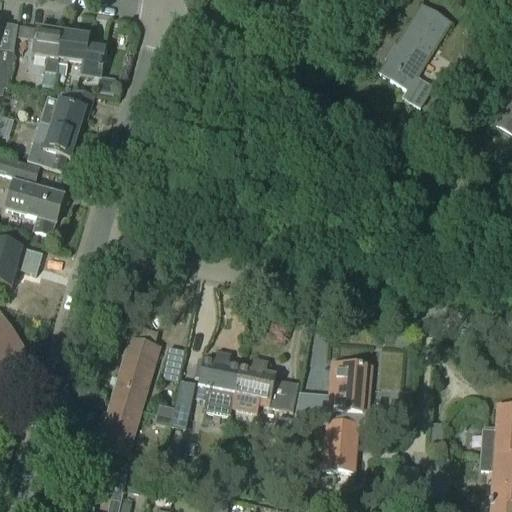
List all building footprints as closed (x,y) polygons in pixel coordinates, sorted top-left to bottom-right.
[(278,0),(273,20),(299,28),(305,5),(333,13),(336,0),(278,0)] [(387,64),(379,77),(405,93),(401,101),(419,112),(432,92),(415,82),(450,26),(422,8),(397,48),(391,45),(382,60),(387,64)] [(35,43),(32,60),(48,63),(45,76),(43,89),(54,91),(56,78),(56,75),(62,35),(37,31),(35,43)] [(62,35),(56,75),(64,77),(66,68),(80,70),(78,83),(99,86),(104,54),(86,51),(88,40),(62,35)] [(0,90),(5,91),(13,56),(0,53),(0,90)] [(502,116),(493,130),(511,141),(511,92),(509,91),(496,112),(502,116)] [(49,102),(41,127),(78,139),(85,115),(89,116),(94,100),(71,93),(67,108),(49,102)] [(18,152),(13,166),(33,172),(39,154),(70,163),(78,139),(41,127),(34,147),(24,143),(21,153),(18,152)] [(0,163),(0,178),(33,187),(37,173),(0,163)] [(13,187),(5,214),(38,223),(34,235),(49,240),(53,227),(55,228),(63,201),(17,188),(13,187)] [(0,246),(0,290),(11,294),(17,274),(36,280),(42,259),(0,246)] [(0,369),(23,353),(0,319),(0,369)] [(129,342),(110,404),(141,413),(159,351),(129,342)] [(169,351),(162,380),(178,383),(184,355),(169,351)] [(198,363),(194,381),(199,382),(195,403),(206,405),(204,414),(229,419),(231,413),(239,371),(228,369),(230,363),(215,360),(214,366),(198,363)] [(295,413),(293,422),(307,425),(326,426),(358,429),(366,430),(367,418),(359,417),(362,391),(370,391),(372,370),(357,368),(357,365),(343,364),(343,367),(331,366),(330,378),(328,399),(298,397),(295,413)] [(239,371),(231,413),(257,418),(259,403),(270,405),(269,411),(293,416),(298,388),(275,383),(276,379),(265,376),(266,370),(252,367),(250,374),(239,371)] [(181,386),(172,432),(186,435),(194,389),(181,386)] [(110,404),(97,451),(127,460),(141,413),(110,404)] [(481,433),(480,456),(511,458),(511,410),(496,409),(494,434),(481,433)] [(159,410),(157,419),(171,422),(173,413),(159,410)] [(157,419),(155,427),(169,431),(171,422),(157,419)] [(293,422),(292,431),(305,434),(307,425),(293,422)] [(326,426),(321,475),(353,478),(358,429),(326,426)] [(511,511),(511,458),(480,456),(478,475),(491,476),(488,511),(511,511)] [(137,462),(134,476),(157,481),(160,467),(137,462)] [(119,511),(120,505),(109,503),(107,511),(119,511)]
